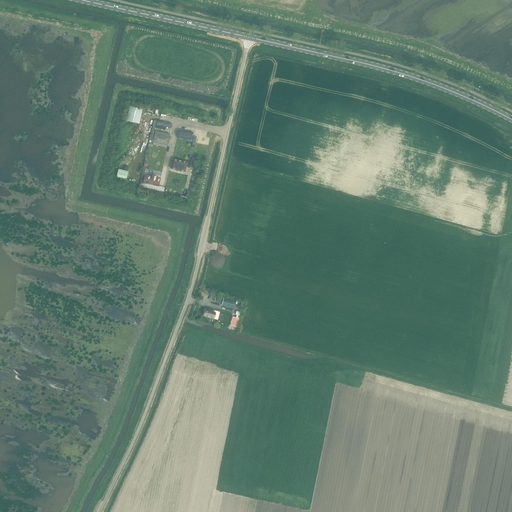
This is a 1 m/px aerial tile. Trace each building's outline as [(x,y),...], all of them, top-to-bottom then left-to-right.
[(126,120),(138,123),(142,108),(130,105),(126,120)] [(178,137),(192,140),(193,132),(179,129),(178,137)] [(153,141),(168,144),(170,135),(170,133),(155,130),(153,141)] [(171,167),(186,171),(188,161),(173,157),(171,167)] [(118,168),(116,176),(126,178),(128,170),(118,168)] [(144,181),(159,184),(160,177),(146,174),(144,181)] [(215,297),(214,301),(222,304),(221,305),(233,308),(236,301),(224,297),(223,299),(217,297),(215,297)] [(218,320),(220,312),(205,308),(204,316),(218,320)] [(233,316),(230,325),(237,327),(240,315),(237,314),(236,317),(233,316)]
